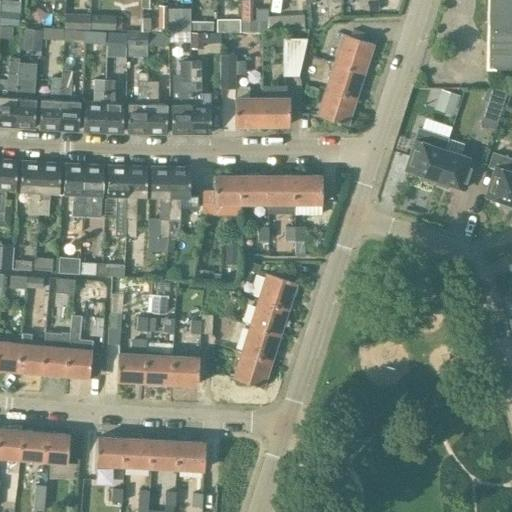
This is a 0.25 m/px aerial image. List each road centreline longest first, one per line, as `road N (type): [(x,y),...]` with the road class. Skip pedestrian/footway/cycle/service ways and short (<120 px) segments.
road 1 (residential): [(376,154),(0,143)]
road 2 (residential): [(0,406),(283,431)]
road 3 (residential): [(511,380),(485,275),(464,255),(356,222)]
road 4 (residential): [(283,431),(356,222)]
road 5 (residential): [(376,154),(424,0)]
